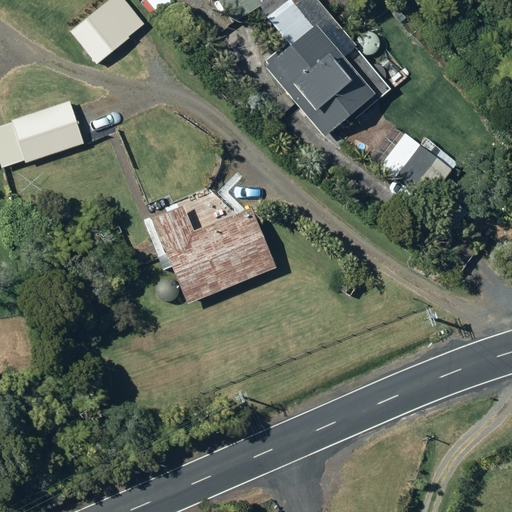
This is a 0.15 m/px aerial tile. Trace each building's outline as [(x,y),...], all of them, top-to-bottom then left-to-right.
[(125,0),(106,0),(72,31),(100,62),(145,21),(125,0)] [(218,0),(231,21),(267,0),(218,0)] [(361,42),(324,0),(297,0),(276,18),(292,37),(263,63),(325,134),(379,87),(349,52),(361,42)] [(76,100),(0,123),(0,150),(6,169),(89,144),(76,100)] [(452,193),(411,246),(455,279),(483,243),(488,246),(500,230),(452,193)] [(185,202),(156,214),(190,300),(279,264),(254,202),(195,226),(185,202)]
